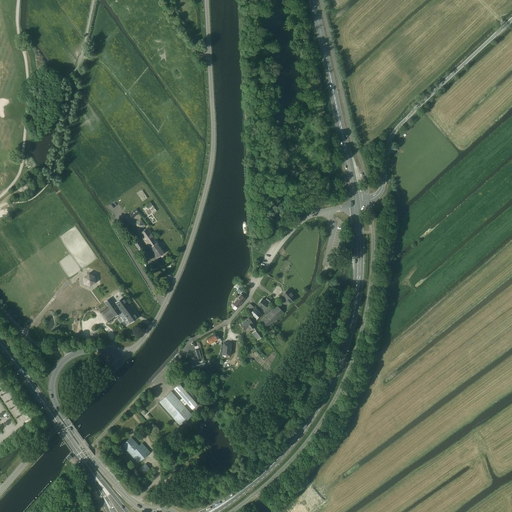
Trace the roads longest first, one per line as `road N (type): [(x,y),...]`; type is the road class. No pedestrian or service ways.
road 1 (unclassified): [(119,356),(137,345),(165,303),(202,204),(213,127),(206,0)]
road 2 (unclassified): [(91,446),(187,342),(233,317),(296,226),(328,212)]
road 3 (track): [(0,200),(32,199),(50,180),(71,90),(65,77),(79,67),(95,0)]
road 4 (unclassified): [(358,201),(380,192),(387,145),(400,124),(511,17)]
road 5 (tertiary): [(172,511),(132,502),(54,402),(55,373),(70,356)]
road 6 (secondary): [(237,494),(313,414),(347,338)]
road 7 (tertiary): [(0,492),(119,356)]
road 8 (track): [(243,418),(326,287),(324,272)]
road 9 (primary): [(91,471),(0,342)]
road 10 (secondary): [(347,338),(361,281),(358,201)]
road 11 (secondary): [(352,207),(347,338)]
